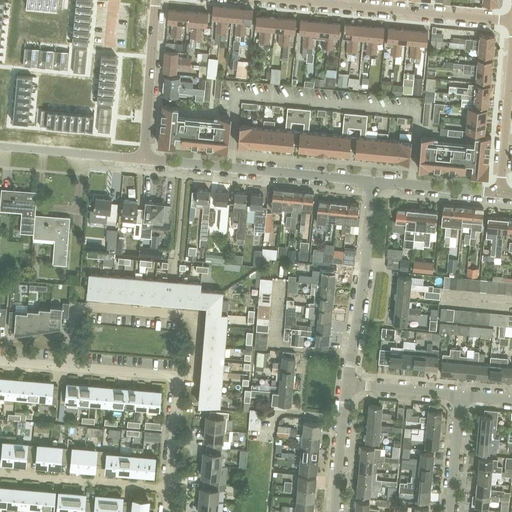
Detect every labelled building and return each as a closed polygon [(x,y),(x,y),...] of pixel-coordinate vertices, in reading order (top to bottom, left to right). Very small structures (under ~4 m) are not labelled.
[(50,0),(49,7),(57,8),(58,4),(58,0),(50,0)] [(76,2),(75,9),(91,11),(92,3),(76,2)] [(220,32),(223,6),(213,5),(212,17),(216,18),(216,22),(215,41),(219,42),(220,32)] [(227,19),(231,19),(232,7),(223,6),(220,32),(225,32),(226,23),(227,23),(227,19)] [(239,40),(240,34),(242,8),(232,7),(231,19),(235,20),(235,24),(236,24),(234,40),(233,48),(239,49),(239,40)] [(244,41),(245,34),(246,25),(247,25),(247,21),(252,21),(253,9),(242,8),(240,34),(239,40),(244,41)] [(75,9),(74,17),(90,18),(91,11),(75,9)] [(171,36),(176,36),(178,10),(168,9),(167,22),(171,22),(171,27),(172,27),(171,36)] [(178,10),(176,36),(181,37),(182,28),(183,28),(183,23),(187,24),(188,11),(178,10)] [(195,41),(195,38),(198,12),(188,11),(187,24),(191,24),(190,28),(191,28),(190,45),(189,51),(194,51),(195,41)] [(207,25),(208,13),(198,12),(195,38),(201,38),(201,30),(202,30),(203,25),(207,25)] [(263,51),(264,42),(267,16),(257,15),(255,28),(260,28),(259,33),(260,33),(258,50),(263,51)] [(267,16),(264,42),(269,43),(270,34),(271,34),(271,29),(276,30),(277,17),(267,16)] [(74,17),(74,24),(89,26),(90,18),(74,17)] [(279,44),(283,44),(286,18),(277,17),(276,30),(279,30),(279,34),(279,35),(279,44)] [(296,19),(286,18),(283,44),(288,44),(289,35),(290,35),(290,31),(295,31),(296,19)] [(303,46),(308,47),(311,21),(300,20),(299,32),(304,32),(303,37),(304,37),(303,46)] [(315,33),(319,34),(320,22),(311,21),(308,47),(308,50),(307,53),(312,53),(314,38),(315,38),(315,33)] [(322,48),(327,48),(330,22),(320,22),(319,34),(323,34),(322,39),(323,39),(322,48)] [(340,24),(330,22),(327,48),(333,49),(333,40),(334,40),(335,35),(339,36),(340,24)] [(74,24),(73,32),(89,34),(89,26),(74,24)] [(344,24),(343,36),(347,36),(347,41),(348,41),(347,50),(346,54),(347,54),(347,60),(351,60),(352,54),(352,51),(354,25),(344,24)] [(354,25),(352,51),(355,51),(357,51),(358,42),(359,38),(363,38),(364,26),(354,25)] [(367,52),(371,52),(374,27),(364,26),(363,38),(367,38),(367,43),(367,52)] [(384,28),(374,27),(371,52),(376,53),(377,44),(378,44),(378,39),(383,40),(384,28)] [(391,54),(396,55),(398,29),(388,28),(387,44),(392,45),(391,54)] [(398,29),(396,55),(401,55),(401,46),(402,46),(403,42),(407,42),(408,30),(398,29)] [(410,56),(415,57),(418,31),(408,30),(407,42),(411,43),(410,47),(411,47),(410,56)] [(428,32),(418,31),(415,57),(420,57),(421,48),(422,48),(422,44),(427,44),(428,32)] [(73,32),(72,40),(88,41),(89,34),(73,32)] [(465,43),(493,45),(494,35),(479,34),(479,39),(466,38),(465,43)] [(493,45),(465,43),(462,43),(453,42),(450,42),(450,47),(478,49),(477,55),(492,56),(493,45)] [(23,47),(21,65),(36,66),(38,48),(23,47)] [(38,48),(36,66),(51,68),(52,50),(38,48)] [(52,50),(51,68),(66,69),(67,51),(52,50)] [(178,52),(165,51),(164,61),(191,63),(191,58),(181,57),(177,56),(178,52)] [(101,54),(100,62),(116,64),(117,56),(101,54)] [(218,59),(208,58),(207,65),(206,77),(216,78),(218,59)] [(445,67),(463,68),(491,70),(492,60),(477,59),(477,65),(446,62),(445,67)] [(190,68),(191,63),(164,61),(164,71),(169,72),(176,72),(176,67),(181,68),(181,67),(190,68)] [(100,62),(100,70),(116,71),(116,64),(100,62)] [(248,66),(237,64),(236,76),(246,78),(248,66)] [(435,67),(428,66),(426,77),(434,77),(435,67)] [(490,81),(491,70),(463,68),(463,73),(476,74),(475,80),(490,81)] [(100,70),(99,77),(115,79),(116,71),(100,70)] [(271,71),(262,70),(261,78),(270,79),(271,71)] [(348,75),(339,74),(338,86),(347,87),(348,75)] [(180,76),(169,75),(163,75),(163,85),(192,88),(193,82),(179,81),(180,76)] [(17,76),(16,84),(32,85),(33,77),(17,76)] [(335,76),(325,76),(325,86),(335,87),(335,76)] [(99,77),(98,85),(114,86),(115,79),(99,77)] [(315,77),(314,80),(314,85),(324,86),(325,78),(315,77)] [(403,77),(403,85),(402,91),(403,91),(403,93),(413,94),(413,86),(414,78),(403,77)] [(436,78),(426,77),(425,90),(435,91),(436,78)] [(204,100),(210,101),(212,78),(206,78),(204,100)] [(391,93),(401,94),(402,84),(392,83),(391,93)] [(456,93),(461,93),(489,95),(489,91),(491,90),(491,87),(490,86),(490,84),(475,83),(475,84),(469,83),(469,87),(457,86),(456,93)] [(16,84),(15,91),(31,93),(32,85),(16,84)] [(98,85),(97,92),(113,94),(114,86),(98,85)] [(199,88),(192,88),(163,85),(162,95),(178,96),(179,92),(204,95),(205,89),(199,88)] [(413,86),(413,94),(421,95),(422,87),(413,86)] [(436,91),(425,90),(424,101),(434,102),(436,91)] [(15,91),(14,99),(30,100),(31,93),(15,91)] [(97,92),(97,101),(113,102),(113,94),(97,92)] [(488,106),(489,95),(461,93),(461,98),(474,99),(473,105),(488,106)] [(14,99),(14,106),(30,108),(30,100),(14,99)] [(428,126),(430,103),(424,102),(422,125),(428,126)] [(433,122),(438,123),(440,110),(443,110),(444,104),(434,103),(433,122)] [(175,144),(176,135),(182,135),(182,145),(228,149),(230,118),(215,117),(214,119),(177,116),(178,107),(162,105),(158,143),(175,144)] [(14,106),(13,114),(29,115),(30,108),(14,106)] [(292,143),(296,143),(297,130),(291,130),(292,122),(298,122),(299,108),(287,107),(285,129),(283,149),(292,149),(292,143)] [(466,119),(486,121),(487,109),(467,107),(466,119)] [(299,108),(298,122),(304,123),(303,131),(297,130),(296,143),(299,144),(298,150),(306,151),(308,131),(309,131),(311,109),(299,108)] [(46,122),(46,126),(54,127),(56,111),(48,110),(47,114),(47,118),(46,122)] [(56,111),(54,127),(62,127),(63,111),(56,111)] [(63,111),(62,127),(69,128),(71,112),(63,111)] [(159,112),(152,111),(149,143),(156,143),(159,112)] [(71,112),(69,128),(77,129),(79,113),(71,112)] [(352,149),(353,136),(347,135),(348,127),(354,128),(355,113),(344,112),(342,135),(340,154),(348,155),(349,149),(352,149)] [(79,113),(77,129),(85,130),(86,114),(79,113)] [(355,113),(354,128),(360,128),(359,136),(353,136),(352,149),(356,149),(355,156),(363,156),(365,137),(368,114),(355,113)] [(13,114),(12,122),(28,123),(29,115),(13,114)] [(86,114),(85,130),(93,130),(94,114),(86,114)] [(485,132),(486,121),(466,119),(465,131),(485,132)] [(240,125),(238,144),(249,145),(251,126),(240,125)] [(263,127),(251,126),(249,145),(261,147),(263,127)] [(261,147),(272,148),(274,128),(263,127),(261,147)] [(285,129),(274,128),(272,148),(283,149),(285,129)] [(318,152),(320,132),(309,131),(308,131),(306,151),(318,152)] [(331,134),(320,132),(318,152),(329,153),(331,134)] [(342,135),(331,134),(329,153),(340,154),(342,135)] [(474,144),(466,143),(437,140),(437,138),(421,137),(418,167),(464,172),(465,162),(472,163),(471,172),(487,174),(491,137),(475,135),(474,144)] [(377,138),(365,137),(363,156),(375,157),(377,138)] [(388,139),(377,138),(375,157),(386,158),(388,139)] [(399,140),(388,139),(386,158),(398,160),(399,140)] [(409,161),(411,141),(399,140),(398,160),(409,161)] [(23,211),(21,232),(20,232),(34,234),(34,230),(35,217),(37,191),(32,191),(33,192),(33,194),(25,194),(25,191),(9,190),(9,192),(2,192),(2,188),(1,188),(0,207),(1,208),(1,205),(8,205),(8,210),(23,211)] [(281,210),(281,208),(283,189),(273,188),(271,209),(281,210)] [(209,213),(209,211),(210,202),(208,201),(210,190),(197,189),(196,201),(196,207),(203,207),(200,239),(207,239),(209,221),(209,213)] [(283,189),(281,208),(281,210),(291,211),(293,190),(283,189)] [(228,191),(216,190),(215,203),(215,202),(214,208),(221,208),(219,230),(227,230),(229,204),(227,203),(228,191)] [(296,212),(301,212),(303,191),(293,190),(291,211),(291,216),(291,218),(296,218),(296,212)] [(303,191),(301,212),(300,223),(305,224),(306,211),(311,212),(312,205),(313,192),(303,191)] [(248,206),(246,206),(247,193),(234,192),(233,204),(234,204),(233,210),(240,211),(239,229),(236,229),(236,238),(237,238),(236,244),(244,244),(248,206)] [(264,231),(266,207),(262,207),(263,194),(251,193),(250,206),(256,206),(254,230),(264,231)] [(90,210),(89,221),(106,222),(107,220),(116,221),(118,203),(111,203),(111,199),(96,197),(95,203),(94,203),(94,205),(95,205),(94,210),(90,210)] [(124,200),(122,219),(123,219),(122,225),(134,226),(133,236),(133,238),(140,239),(140,236),(141,230),(142,209),(137,209),(137,201),(124,200)] [(321,229),(325,230),(328,201),(318,200),(317,214),(316,222),(322,222),(321,229)] [(337,216),(338,202),(328,201),(325,230),(325,234),(330,235),(332,223),(336,224),(337,216)] [(140,236),(140,238),(151,239),(152,228),(155,203),(147,202),(146,210),(142,209),(141,230),(140,236)] [(345,236),(346,223),(349,203),(338,202),(337,216),(336,224),(342,224),(341,236),(345,236)] [(155,203),(152,228),(156,228),(157,220),(162,221),(169,222),(170,210),(170,205),(163,204),(155,203)] [(359,226),(359,217),(357,217),(359,204),(349,203),(346,223),(345,236),(344,241),(349,242),(350,233),(350,232),(351,225),(359,226)] [(449,246),(450,236),(451,225),(453,205),(443,204),(441,224),(445,225),(445,233),(444,245),(449,246)] [(453,205),(451,225),(450,236),(456,237),(457,225),(461,226),(463,206),(453,205)] [(461,226),(472,227),(474,207),(463,206),(461,226)] [(472,227),(471,234),(471,237),(475,237),(476,231),(481,231),(482,220),(483,208),(474,207),(472,227)] [(404,233),(405,228),(407,209),(397,208),(395,221),(393,221),(392,231),(404,233)] [(417,210),(407,209),(405,228),(404,233),(404,237),(404,239),(414,239),(415,224),(417,210)] [(424,240),(425,230),(427,211),(417,210),(415,224),(414,239),(424,240)] [(437,212),(427,211),(425,230),(424,240),(424,246),(429,246),(431,230),(435,231),(437,212)] [(42,218),(35,217),(34,230),(41,231),(41,233),(56,234),(54,263),(53,263),(53,264),(66,265),(69,235),(70,217),(65,217),(66,217),(65,223),(57,222),(58,217),(42,215),(42,218)] [(494,255),(495,251),(498,217),(488,216),(486,238),(492,239),(490,251),(491,251),(490,255),(494,255)] [(507,232),(508,218),(498,217),(495,251),(494,255),(494,257),(501,258),(503,237),(501,237),(502,232),(507,232)] [(106,240),(107,240),(116,241),(117,230),(107,229),(106,240)] [(152,238),(151,246),(159,247),(160,239),(152,238)] [(185,254),(194,255),(195,247),(186,246),(185,254)] [(308,248),(300,247),(299,259),(307,260),(308,248)] [(278,248),(277,257),(286,258),(287,249),(278,248)] [(387,248),(386,256),(388,257),(401,258),(402,258),(403,249),(387,248)] [(296,250),(288,249),(287,260),(295,261),(296,250)] [(312,263),(322,264),(324,249),(313,249),(313,254),(310,254),(310,260),(312,261),(312,263)] [(333,256),(334,250),(324,249),(322,264),(329,265),(329,262),(332,262),(333,256)] [(262,250),(254,250),(253,266),(261,267),(262,250)] [(220,264),(221,256),(212,254),(211,262),(220,264)] [(242,255),(225,254),(224,263),(242,264),(242,255)] [(342,263),(353,264),(354,264),(355,255),(343,254),(343,256),(342,263)] [(400,259),(401,258),(388,257),(387,268),(399,269),(400,259)] [(409,260),(400,259),(399,269),(408,270),(409,260)] [(448,259),(447,271),(450,271),(450,274),(450,277),(457,277),(458,260),(448,259)] [(422,261),(414,260),(413,271),(421,272),(422,261)] [(434,262),(422,261),(421,272),(433,273),(434,262)] [(256,278),(260,278),(261,267),(260,267),(250,274),(249,277),(256,278)] [(467,276),(477,277),(478,269),(468,268),(467,276)] [(311,283),(321,283),(334,285),(335,273),(322,271),(322,270),(313,269),(312,275),(299,274),(299,281),(311,282),(311,283)] [(100,295),(102,275),(90,274),(89,287),(88,287),(87,293),(89,293),(89,294),(100,295)] [(113,275),(102,275),(100,295),(111,295),(113,275)] [(111,295),(122,296),(123,276),(113,275),(111,295)] [(134,277),(123,276),(122,296),(132,297),(134,277)] [(163,276),(163,280),(156,279),(154,299),(171,300),(173,280),(167,280),(167,276),(163,276)] [(429,285),(422,284),(411,283),(411,277),(398,276),(397,288),(410,289),(425,290),(428,291),(429,285)] [(145,278),(134,277),(132,297),(143,298),(145,278)] [(156,279),(145,278),(143,298),(154,299),(156,279)] [(260,278),(259,291),(271,292),(273,279),(260,278)] [(176,281),(173,280),(171,300),(174,301),(188,302),(190,282),(176,281)] [(298,281),(296,281),(289,280),(288,292),(297,293),(298,281)] [(201,283),(190,282),(188,302),(199,303),(200,289),(201,283)] [(333,296),(334,285),(321,283),(311,283),(311,287),(315,287),(314,294),(319,295),(333,296)] [(409,301),(410,289),(397,288),(395,300),(409,301)] [(208,304),(223,291),(200,289),(199,303),(208,304)] [(439,299),(440,292),(433,291),(428,291),(425,290),(424,297),(439,299)] [(221,314),(223,291),(208,304),(208,313),(221,314)] [(309,306),(310,307),(332,309),(333,296),(319,295),(314,294),(313,302),(309,302),(309,306)] [(409,301),(395,300),(394,312),(408,313),(418,314),(420,314),(421,308),(408,307),(409,301)] [(63,307),(51,306),(49,327),(50,327),(50,324),(61,325),(60,327),(61,327),(62,315),(68,315),(68,317),(69,303),(63,302),(63,307)] [(296,305),(294,304),(287,304),(286,316),(295,317),(296,305)] [(50,308),(39,307),(38,329),(38,326),(49,327),(51,306),(50,308)] [(27,328),(38,329),(39,307),(39,310),(28,309),(26,331),(27,328)] [(331,321),(332,309),(310,307),(309,318),(311,319),(331,321)] [(14,335),(15,330),(26,331),(28,309),(27,309),(27,312),(10,311),(8,326),(9,326),(9,324),(15,325),(14,335)] [(418,314),(408,313),(394,312),(393,324),(406,325),(407,318),(417,319),(418,314)] [(207,324),(227,325),(228,314),(221,314),(208,313),(207,324)] [(285,328),(292,329),(298,329),(299,329),(299,325),(296,325),(296,317),(295,317),(286,316),(285,328)] [(331,321),(311,319),(310,326),(308,325),(308,326),(307,330),(330,333),(331,321)] [(458,324),(440,323),(439,333),(457,334),(458,324)] [(226,336),(227,325),(207,324),(206,335),(226,336)] [(469,325),(458,324),(457,334),(469,335),(469,325)] [(469,325),(469,335),(481,336),(481,326),(469,325)] [(493,328),(481,326),(481,336),(492,337),(493,328)] [(291,335),(292,329),(285,328),(284,340),(291,341),(290,344),(295,345),(296,336),(291,335)] [(329,344),(330,333),(307,330),(307,336),(316,337),(315,343),(316,343),(316,348),(327,349),(327,344),(329,344)] [(428,332),(416,331),(416,338),(428,340),(428,332)] [(225,347),(226,336),(206,335),(205,345),(225,347)] [(437,369),(439,356),(439,350),(432,349),(433,343),(428,343),(427,350),(427,355),(425,368),(437,369)] [(204,356),(224,358),(225,347),(205,345),(204,356)] [(413,367),(415,348),(403,347),(403,352),(402,366),(413,367)] [(425,368),(427,355),(427,350),(415,348),(413,367),(425,368)] [(441,374),(453,375),(454,362),(455,349),(450,348),(449,354),(443,354),(441,374)] [(455,349),(454,362),(453,375),(465,376),(466,356),(459,356),(460,349),(455,349)] [(256,365),(263,366),(265,352),(257,351),(256,365)] [(272,367),(281,368),(294,370),(295,357),(295,352),(283,351),(282,355),(281,362),(273,361),(272,367)] [(389,365),(402,366),(403,352),(390,351),(389,365)] [(465,376),(477,377),(479,353),(479,352),(474,351),(473,357),(466,356),(465,376)] [(477,377),(489,378),(490,365),(484,364),(485,353),(479,353),(477,377)] [(490,365),(489,378),(501,379),(502,366),(503,358),(491,357),(490,365)] [(508,358),(503,358),(502,366),(501,379),(511,380),(511,366),(507,366),(508,358)] [(223,372),(224,361),(204,359),(203,371),(223,372)] [(294,370),(281,368),(272,367),(272,373),(276,373),(276,380),(280,380),(293,381),(294,370)] [(222,383),(223,372),(203,371),(202,381),(222,383)] [(16,396),(17,379),(6,378),(5,395),(16,396)] [(16,396),(27,397),(29,380),(17,379),(16,396)] [(40,381),(29,380),(27,397),(38,398),(38,401),(40,381)] [(292,393),(293,381),(280,380),(279,386),(270,385),(270,386),(270,391),(292,393)] [(40,381),(38,401),(50,402),(57,403),(58,386),(57,388),(51,388),(52,382),(40,381)] [(222,383),(202,381),(201,392),(221,394),(222,383)] [(78,402),(80,385),(68,384),(68,389),(62,389),(62,386),(61,386),(58,420),(65,420),(66,413),(64,413),(65,404),(67,404),(66,406),(78,407),(78,402)] [(91,386),(84,385),(80,385),(78,402),(90,403),(91,386)] [(90,403),(101,404),(103,387),(91,386),(90,403)] [(114,387),(103,387),(101,404),(112,405),(114,387)] [(125,388),(121,388),(114,387),(112,405),(124,406),(125,388)] [(125,388),(124,406),(135,407),(137,389),(125,388)] [(148,390),(144,390),(137,389),(135,407),(146,407),(146,410),(148,390)] [(292,393),(270,391),(262,390),(259,390),(251,389),(251,396),(272,398),(271,403),(274,403),(274,408),(286,409),(287,404),(291,405),(292,393)] [(148,390),(146,410),(158,411),(160,391),(148,390)] [(201,392),(200,403),(220,405),(221,394),(201,392)] [(369,405),(368,417),(381,418),(390,419),(391,413),(382,412),(382,406),(369,405)] [(427,423),(441,424),(442,412),(437,412),(438,406),(429,405),(428,417),(412,415),(413,409),(407,408),(406,421),(427,423)] [(250,409),(248,428),(260,429),(261,416),(258,416),(259,412),(257,409),(250,409)] [(226,430),(226,429),(227,412),(212,410),(212,417),(206,416),(205,428),(226,430)] [(478,427),(492,428),(496,429),(497,411),(485,410),(484,416),(479,415),(478,427)] [(238,419),(248,420),(248,412),(238,411),(238,419)] [(381,425),(381,418),(368,417),(367,429),(388,431),(401,432),(402,427),(388,426),(388,425),(381,425)] [(303,434),(320,436),(321,423),(304,421),(303,434)] [(439,436),(441,424),(427,423),(427,429),(419,428),(419,430),(405,428),(405,432),(439,436)] [(496,429),(492,428),(478,427),(477,439),(499,441),(499,435),(495,435),(496,429)] [(226,430),(205,428),(204,440),(210,440),(209,446),(222,448),(224,430),(226,430)] [(388,431),(367,429),(366,441),(379,442),(380,442),(382,440),(384,437),(384,434),(387,434),(388,431)] [(404,437),(410,437),(410,439),(426,441),(425,447),(438,448),(439,436),(405,432),(404,437)] [(319,448),(320,436),(303,434),(301,446),(319,448)] [(499,441),(477,439),(476,451),(496,453),(497,447),(498,447),(499,441)] [(0,455),(3,456),(3,459),(2,462),(14,463),(15,443),(0,441),(0,455)] [(25,458),(31,459),(33,444),(15,443),(14,463),(25,464),(25,458)] [(50,446),(33,444),(31,459),(38,459),(37,465),(48,466),(50,446)] [(72,468),(83,469),(85,446),(74,445),(73,448),(67,447),(66,462),(72,462),(72,468)] [(60,461),(66,462),(67,447),(50,446),(48,466),(59,467),(60,461)] [(96,447),(85,446),(83,469),(94,470),(95,464),(101,464),(102,450),(96,450),(96,447)] [(202,464),(221,465),(222,448),(209,446),(209,453),(203,452),(202,464)] [(318,460),(319,448),(301,446),(300,458),(318,460)] [(361,447),(360,459),(373,460),(382,461),(384,461),(385,457),(385,455),(382,455),(382,448),(375,448),(361,447)] [(242,467),(245,450),(238,449),(236,466),(242,467)] [(106,471),(118,472),(120,452),(109,451),(102,450),(101,464),(107,465),(106,471)] [(118,472),(122,472),(130,473),(131,453),(120,452),(118,472)] [(419,464),(433,465),(434,453),(420,452),(419,464)] [(130,473),(141,474),(143,454),(131,453),(130,473)] [(154,455),(143,454),(141,474),(153,475),(154,455)] [(318,460),(300,458),(299,471),(316,472),(318,460)] [(478,470),(492,471),(501,472),(502,466),(497,466),(498,459),(479,458),(478,470)] [(382,461),(373,460),(360,459),(359,471),(372,472),(377,472),(377,465),(382,465),(382,461)] [(206,482),(219,483),(221,465),(202,464),(201,476),(207,476),(206,482)] [(432,477),(433,465),(419,464),(418,476),(432,477)] [(501,472),(492,471),(478,470),(477,482),(491,483),(495,483),(496,477),(501,478),(501,476),(511,477),(511,473),(504,472),(501,472)] [(377,472),(372,472),(359,471),(358,482),(371,484),(381,485),(381,480),(376,479),(377,472)] [(298,487),(315,489),(316,476),(299,475),(298,487)] [(431,489),(432,477),(418,476),(418,482),(407,481),(407,483),(400,482),(399,486),(431,489)] [(217,501),(219,483),(206,482),(206,488),(200,488),(199,500),(217,501)] [(381,485),(371,484),(358,482),(357,494),(370,496),(371,489),(380,490),(381,485)] [(491,483),(477,482),(476,494),(489,495),(510,497),(510,492),(504,492),(504,490),(490,489),(491,483)] [(387,485),(387,493),(395,494),(395,486),(387,485)] [(8,488),(0,486),(0,504),(7,505),(8,488)] [(404,492),(417,493),(416,500),(429,501),(431,489),(399,486),(398,501),(403,502),(404,492)] [(314,501),(315,489),(298,487),(296,499),(314,501)] [(20,488),(8,488),(7,505),(18,506),(20,488)] [(20,488),(18,506),(30,507),(31,489),(20,488)] [(42,490),(31,489),(30,507),(40,507),(40,510),(41,510),(42,490)] [(52,511),(54,497),(54,495),(54,491),(42,490),(41,510),(52,511)] [(59,498),(54,497),(52,511),(58,511),(70,511),(72,493),(60,492),(59,498)] [(89,511),(90,500),(84,500),(85,494),(72,493),(70,511),(89,511)] [(510,497),(489,495),(476,494),(475,506),(488,507),(489,500),(499,501),(499,500),(509,501),(510,497)] [(96,501),(90,500),(89,511),(107,511),(109,496),(97,495),(96,501)] [(109,496),(107,511),(126,511),(127,503),(121,503),(122,497),(109,496)] [(133,504),(127,503),(126,511),(146,511),(147,509),(148,499),(134,498),(133,504)] [(299,511),(312,511),(314,501),(296,499),(296,507),(295,511),(299,511)] [(216,511),(217,501),(199,500),(198,511),(203,511),(216,511)] [(355,511),(378,511),(379,509),(369,508),(370,502),(356,500),(355,511)]
